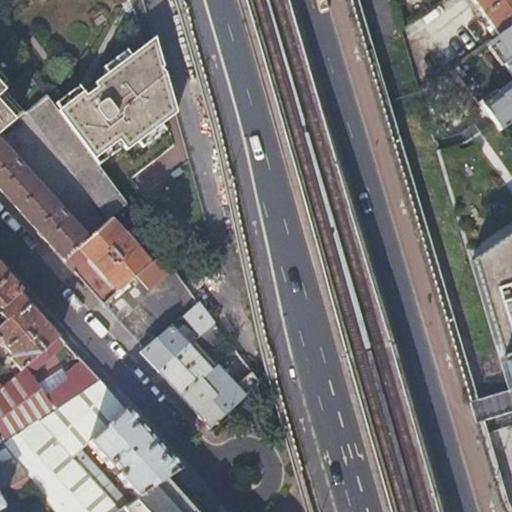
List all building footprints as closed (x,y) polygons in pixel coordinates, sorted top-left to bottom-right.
[(511,21),(511,0),(470,0),(496,34),(496,33),(511,21)] [(511,21),(496,33),(504,43),(509,39),(511,43),(511,21)] [(76,85),(51,102),(92,158),(118,140),(121,144),(175,107),(154,31),(88,76),(92,81),(79,90),(76,85)] [(0,131),(24,111),(0,84),(0,131)] [(498,84),(476,100),(486,115),(508,99),(498,84)] [(45,94),(28,108),(109,216),(125,202),(92,158),(51,102),(45,94)] [(0,190),(15,207),(28,196),(42,185),(0,138),(0,190)] [(28,196),(15,207),(60,257),(87,233),(42,185),(28,196)] [(109,216),(77,248),(116,290),(148,263),(109,216)] [(511,235),(469,265),(511,407),(511,235)] [(0,304),(17,290),(0,270),(0,304)] [(29,374),(64,342),(17,290),(0,304),(0,343),(9,354),(7,356),(20,372),(25,368),(29,374)] [(212,319),(198,300),(181,315),(197,333),(212,319)] [(181,315),(171,324),(187,342),(197,333),(181,315)] [(171,324),(142,349),(159,367),(187,342),(171,324)] [(159,367),(181,391),(207,368),(209,366),(187,342),(159,367)] [(52,408),(97,378),(80,360),(65,373),(68,377),(46,398),(52,408)] [(0,440),(1,442),(52,408),(46,398),(29,374),(25,368),(20,372),(9,381),(0,388),(0,440)] [(210,424),(258,381),(249,369),(226,390),(207,368),(181,391),(210,424)] [(0,388),(9,381),(4,375),(0,378),(0,388)] [(86,441),(123,407),(97,378),(52,408),(1,442),(26,474),(54,511),(112,511),(117,509),(69,456),(78,448),(86,441)] [(173,471),(177,468),(123,407),(86,441),(109,466),(113,463),(119,470),(115,474),(136,496),(173,471)] [(0,487),(26,474),(1,442),(0,440),(0,463),(3,467),(0,468),(0,487)] [(117,509),(128,502),(78,448),(69,456),(117,509)] [(209,511),(173,471),(136,496),(128,502),(117,509),(112,511),(209,511)]
